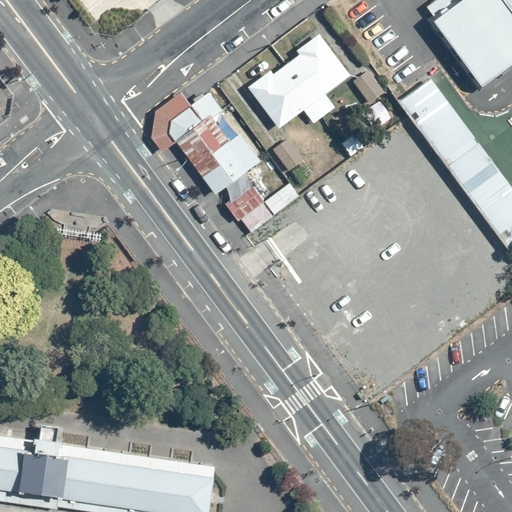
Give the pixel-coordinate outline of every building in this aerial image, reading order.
[(481,82),(511,58),(511,0),(452,0),(431,16),(481,82)] [(348,75),(317,32),(294,49),(297,53),(270,72),(267,68),(244,85),(276,128),(301,109),(313,125),(335,108),(324,93),(348,75)] [(369,67),(349,80),(365,103),(384,90),(369,67)] [(511,224),(511,206),(414,74),(383,97),(489,241),(511,224)] [(221,110),(207,90),(168,118),(166,130),(212,193),(255,163),(234,135),(228,139),(211,117),(221,110)] [(286,133),(268,148),(288,172),(306,157),(286,133)] [(454,267),(414,214),(360,254),(386,289),(333,328),(371,379),(423,341),(399,308),(454,267)] [(457,243),(440,223),(429,232),(446,252),(457,243)] [(206,511),(213,466),(0,436),(0,489),(165,511),(206,511)]
